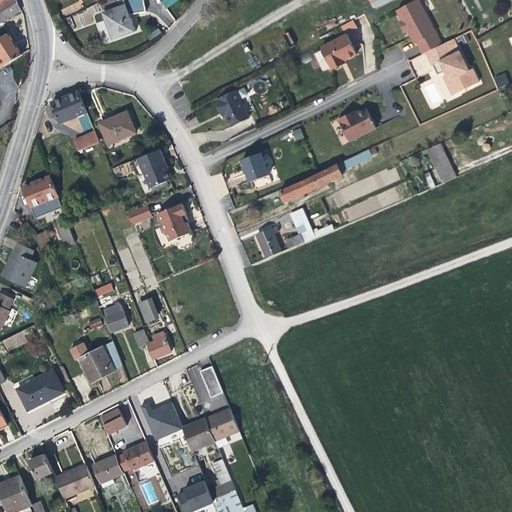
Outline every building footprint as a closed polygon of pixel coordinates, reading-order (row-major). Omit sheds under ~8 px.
[(0,0),(0,15),(17,5),(14,0),(0,0)] [(142,0),(129,0),(123,1),(125,9),(104,19),(116,45),(137,35),(133,27),(130,21),(146,17),(142,0)] [(162,0),(167,13),(184,1),(184,0),(162,0)] [(367,0),(375,14),(400,0),(367,0)] [(0,24),(21,13),(17,5),(0,15),(0,24)] [(443,51),(419,5),(398,16),(403,27),(400,29),(403,34),(405,38),(408,37),(416,50),(417,49),(424,60),(427,58),(443,51)] [(353,20),(341,26),(344,34),(357,28),(353,20)] [(0,70),(23,56),(17,47),(9,35),(0,40),(0,70)] [(356,60),(346,41),(321,54),(333,76),(342,71),(346,69),(345,67),(356,60)] [(461,59),(454,45),(446,49),(443,51),(427,58),(434,72),(441,68),(444,73),(447,79),(444,80),(454,101),(461,98),(480,89),(473,75),(470,77),(461,59)] [(494,77),(499,88),(509,83),(504,72),(494,77)] [(59,124),(85,113),(78,94),(61,101),(51,105),(59,124)] [(250,123),(237,96),(216,106),(222,118),(223,121),(224,124),(228,122),(233,131),(250,123)] [(135,137),(125,114),(104,123),(98,126),(107,148),(135,137)] [(346,122),(338,126),(350,148),(376,135),(369,120),(354,127),(350,120),(346,122)] [(295,141),(304,138),(301,128),(291,131),(295,141)] [(94,135),(73,143),(78,153),(99,145),(94,135)] [(441,168),(456,162),(449,145),(434,152),(441,168)] [(137,161),(150,190),(167,183),(161,168),(165,167),(159,152),(137,161)] [(275,175),(266,154),(248,162),(254,177),(257,183),(275,175)] [(361,157),(365,165),(370,163),(367,155),(361,157)] [(357,169),(365,165),(361,157),(354,161),(357,169)] [(400,166),(397,158),(385,163),(388,172),(400,166)] [(358,172),(357,169),(354,161),(343,165),(344,166),(286,191),(291,201),(302,197),(312,192),(358,172)] [(456,162),(441,168),(448,186),(463,180),(456,162)] [(165,167),(161,168),(167,183),(171,181),(169,176),(165,167)] [(430,188),(435,185),(429,172),(424,174),(430,188)] [(22,191),(34,221),(61,210),(50,180),(33,187),(22,191)] [(188,216),(184,205),(157,216),(170,245),(194,235),(189,224),(186,224),(184,218),(188,216)] [(134,227),(154,219),(149,207),(129,216),(134,227)] [(308,209),(306,210),(319,240),(338,231),(336,226),(324,232),(323,230),(318,232),(308,209)] [(319,240),(306,210),(294,215),(304,237),(289,243),(292,250),(319,240)] [(73,246),(64,221),(57,224),(59,229),(56,230),(64,250),(73,246)] [(280,228),(260,236),(264,245),(270,260),(285,253),(277,235),(282,233),(280,228)] [(37,241),(42,252),(54,248),(49,236),(39,240),(37,241)] [(3,279),(17,287),(23,290),(37,266),(29,262),(34,254),(19,245),(12,258),(7,266),(10,268),(8,271),(3,279)] [(3,279),(8,271),(10,268),(7,266),(6,269),(1,278),(3,279)] [(112,285),(94,293),(97,300),(115,292),(112,285)] [(4,312),(10,301),(0,295),(0,324),(6,312),(4,312)] [(152,305),(158,318),(161,316),(155,302),(151,303),(152,305)] [(154,323),(153,320),(158,318),(152,305),(151,303),(144,306),(151,324),(154,323)] [(122,313),(120,306),(105,312),(113,333),(121,330),(129,326),(123,312),(122,313)] [(91,328),(103,325),(100,317),(88,321),(91,328)] [(138,332),(144,346),(152,343),(154,342),(147,328),(138,332)] [(152,343),(157,358),(175,353),(172,341),(170,332),(159,335),(160,340),(154,342),(152,343)] [(91,377),(94,382),(124,366),(114,342),(83,360),(91,377)] [(59,371),(19,391),(31,411),(44,404),(68,390),(59,371)] [(212,372),(201,376),(211,403),(223,398),(212,372)] [(154,405),(147,409),(160,442),(188,430),(177,405),(161,412),(158,413),(154,405)] [(135,430),(127,412),(121,414),(106,420),(113,436),(123,432),(125,434),(135,430)] [(208,425),(216,445),(238,436),(229,412),(213,420),(207,422),(208,425)] [(196,429),(186,433),(191,449),(193,449),(195,454),(216,445),(208,425),(196,429)] [(151,444),(128,453),(136,471),(159,463),(151,444)] [(59,475),(51,456),(43,459),(36,462),(42,481),(59,475)] [(108,488),(119,484),(130,479),(122,460),(110,466),(101,470),(108,488)] [(101,492),(92,469),(80,474),(62,482),(70,504),(101,492)] [(20,511),(22,511),(32,507),(35,506),(23,476),(14,480),(1,485),(0,481),(0,500),(8,498),(13,511),(20,511)] [(164,500),(160,485),(153,487),(151,481),(141,484),(147,505),(164,500)] [(112,496),(122,491),(119,484),(108,488),(112,496)] [(188,492),(189,495),(185,496),(181,498),(187,511),(200,511),(217,505),(208,484),(188,492)] [(217,492),(224,510),(229,508),(240,504),(232,485),(217,492)]
